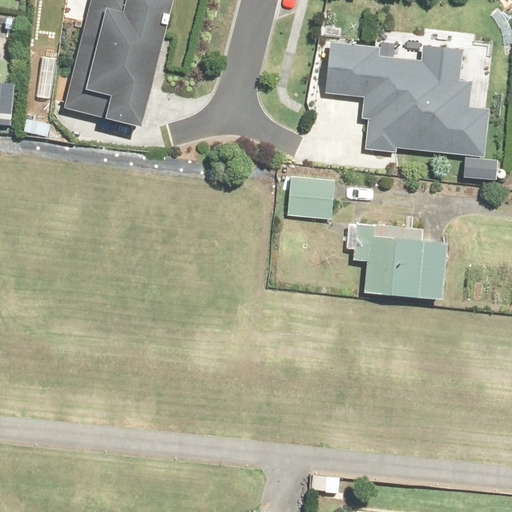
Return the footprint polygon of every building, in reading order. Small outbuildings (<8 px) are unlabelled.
[(172,0),(95,0),(68,112),(141,130),(172,0)] [(383,51),(332,47),(328,103),(369,105),(366,150),(468,157),(466,180),(500,182),(501,164),(484,163),(488,113),(469,111),(471,87),(461,86),(464,54),(422,51),(421,65),(382,62),(383,51)] [(16,84),(12,84),(0,82),(0,124),(11,126),(16,84)] [(338,187),(294,183),(291,220),(334,224),(338,187)] [(424,241),(425,231),(350,223),(348,248),(356,249),(355,261),(370,262),(367,293),(446,301),(452,244),(438,242),(424,241)]
